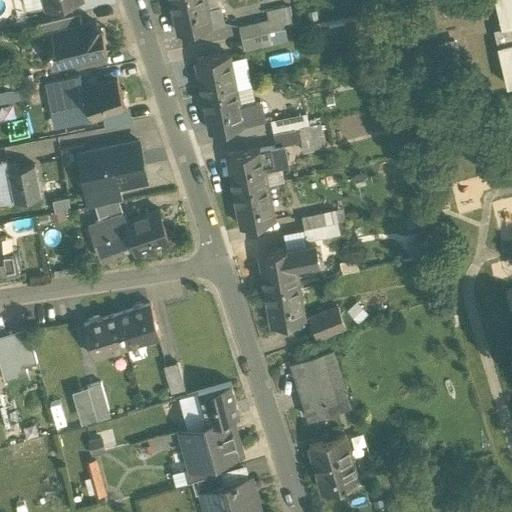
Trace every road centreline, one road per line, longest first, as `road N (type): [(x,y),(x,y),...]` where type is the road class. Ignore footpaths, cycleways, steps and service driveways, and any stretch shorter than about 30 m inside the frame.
road 1 (residential): [(130,0),(217,262)]
road 2 (residential): [(217,262),(297,511)]
road 3 (residential): [(217,262),(0,293)]
